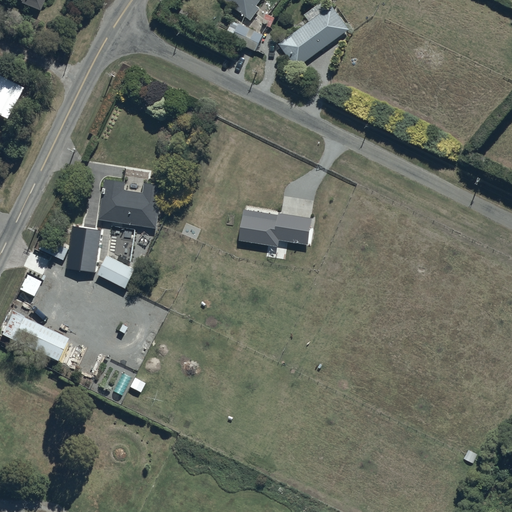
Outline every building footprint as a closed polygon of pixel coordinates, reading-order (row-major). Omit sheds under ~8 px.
[(46,0),(16,0),(23,3),(22,6),(41,14),(46,0)] [(200,13),(207,0),(196,0),(195,2),(197,2),(193,9),(200,13)] [(261,11),(258,8),(264,0),(225,0),(224,2),(252,23),(261,11)] [(333,10),(280,46),(296,69),(349,33),(333,10)] [(264,37),(240,26),(233,42),(257,53),(264,37)] [(100,223),(158,232),(165,189),(146,186),(144,195),(126,192),(127,185),(107,182),(100,223)] [(280,216),(280,218),(246,213),(241,244),(280,250),(281,244),(310,248),(314,221),(280,216)] [(104,229),(73,225),(70,258),(99,262),(104,229)] [(45,239),(40,250),(64,260),(68,249),(45,239)] [(109,257),(99,278),(128,292),(138,271),(109,257)] [(33,298),(40,283),(30,278),(23,293),(33,298)] [(15,316),(3,338),(60,367),(71,345),(15,316)]
